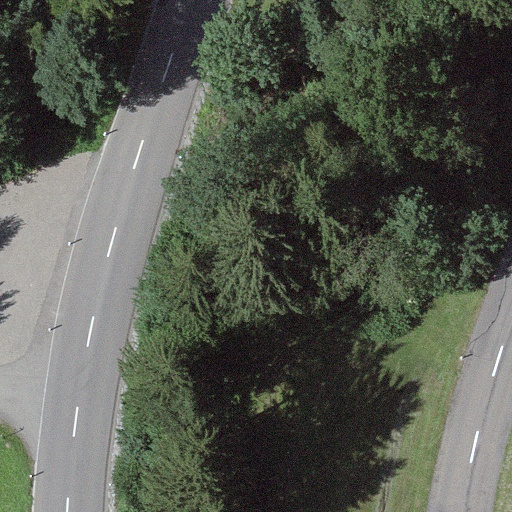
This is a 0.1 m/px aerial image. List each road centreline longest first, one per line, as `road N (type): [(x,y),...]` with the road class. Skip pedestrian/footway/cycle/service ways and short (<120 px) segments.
road 1 (tertiary): [(67,511),(98,301),(187,0)]
road 2 (tertiary): [(511,325),(462,511)]
